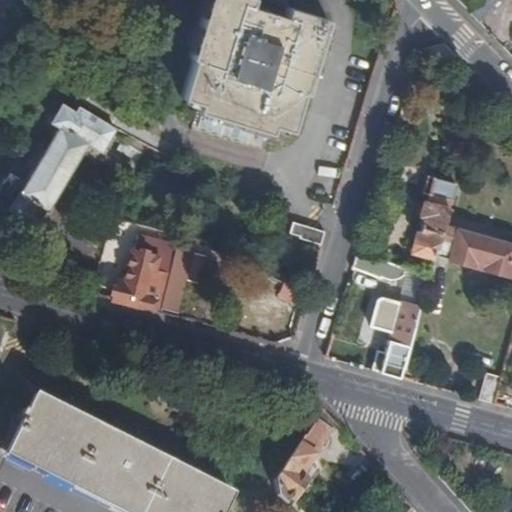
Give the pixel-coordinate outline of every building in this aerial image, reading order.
[(198,120),(203,121),(253,137),(271,143),(273,136),(291,142),(303,103),(307,104),(331,31),(291,19),(287,28),(250,17),(253,7),(230,0),(211,0),(191,67),(194,68),(182,107),(200,112),(198,120)] [(453,82),(466,70),(444,48),(424,53),(453,82)] [(476,110),(483,87),(476,80),(466,91),(470,93),(463,102),(476,110)] [(50,147),(37,169),(9,214),(37,231),(50,212),(49,212),(88,149),(101,157),(112,140),(116,133),(80,111),(76,117),(63,108),(51,128),(60,133),(50,147)] [(253,137),(203,121),(198,135),(248,152),(253,137)] [(116,133),(112,140),(122,146),(126,139),(116,133)] [(126,139),(122,146),(125,148),(120,155),(141,168),(146,159),(148,161),(153,153),(126,139)] [(30,165),(37,169),(50,147),(43,143),(30,165)] [(462,161),(466,148),(460,147),(458,153),(456,153),(454,158),(462,161)] [(153,153),(148,161),(164,170),(168,162),(153,153)] [(455,187),(462,161),(454,158),(446,185),(455,187)] [(442,231),(455,187),(446,185),(428,179),(423,197),(429,199),(427,208),(425,208),(422,220),(423,220),(414,256),(434,262),(435,259),(442,231)] [(320,246),(324,232),(293,222),(290,233),(301,236),(300,240),(320,246)] [(511,264),(511,251),(442,231),(435,259),(470,269),(471,265),(488,269),(487,274),(508,280),(511,264)] [(114,305),(163,317),(179,259),(169,257),(164,275),(157,272),(164,247),(140,241),(135,257),(134,256),(126,288),(118,286),(114,304),(114,305)] [(393,268),(359,255),(354,272),(387,285),(393,268)] [(281,328),(284,276),(235,274),(234,288),(229,288),(227,326),(281,328)] [(382,374),(402,379),(420,313),(400,308),(399,309),(380,304),(380,303),(379,303),(378,304),(377,304),(377,305),(376,305),(376,306),(370,330),(392,336),(382,374)] [(478,400),(494,403),(502,377),(486,373),(478,400)] [(5,462),(103,511),(226,511),(232,501),(36,400),(5,462)] [(264,484),(297,442),(280,428),(247,470),(264,484)] [(329,439),(314,428),(275,486),(278,500),(287,509),(305,483),(301,480),(329,439)] [(103,511),(5,462),(0,471),(0,511),(103,511)]
